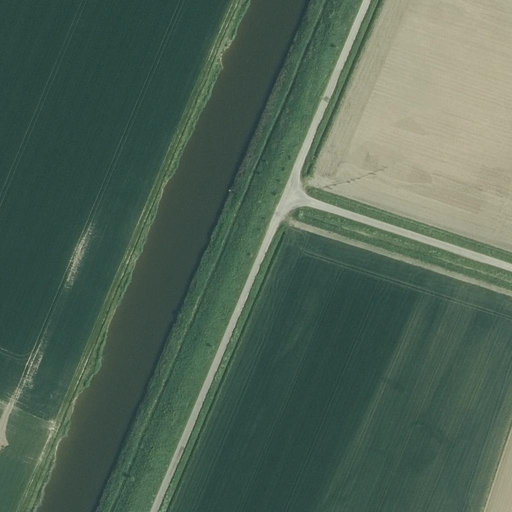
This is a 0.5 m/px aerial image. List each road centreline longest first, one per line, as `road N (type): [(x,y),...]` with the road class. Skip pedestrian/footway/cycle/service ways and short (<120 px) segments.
road 1 (unclassified): [(154,511),(287,192)]
road 2 (unclassified): [(511,266),(287,192)]
road 3 (unclassified): [(287,192),(368,0)]
